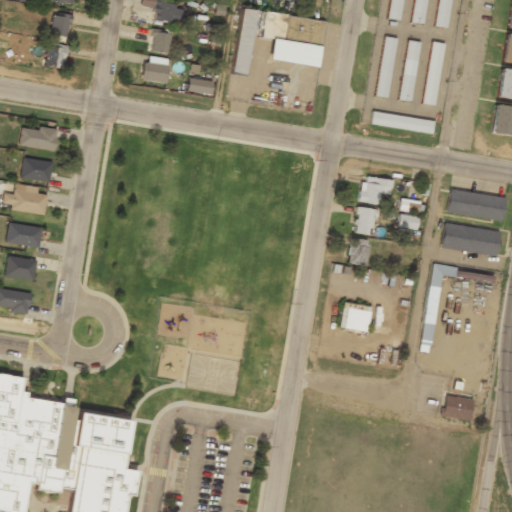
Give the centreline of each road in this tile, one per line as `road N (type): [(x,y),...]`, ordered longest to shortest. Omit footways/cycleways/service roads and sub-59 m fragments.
road 1 (residential): [(0,90),(511,173)]
road 2 (residential): [(275,511),(357,0)]
road 3 (residential): [(57,354),(117,0)]
road 4 (residential): [(489,511),(511,371)]
